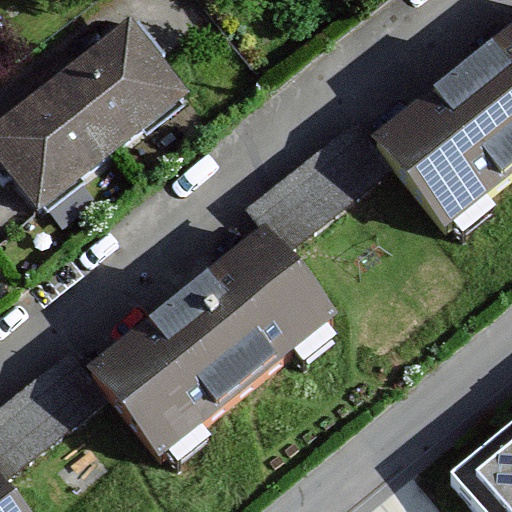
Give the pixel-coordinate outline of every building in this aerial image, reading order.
[(12,179),(39,213),(181,102),(155,68),(164,61),(137,27),(0,134),(0,185),(1,188),(12,179)] [(511,66),(396,160),(477,260),(511,231),(511,66)] [(408,182),(372,136),(267,218),(303,264),(408,182)] [(112,388),(193,487),(363,350),(282,250),(112,388)] [(114,418),(78,372),(0,432),(0,487),(9,499),(114,418)] [(511,511),(511,438),(446,492),(462,511),(511,511)] [(0,511),(13,511),(0,495),(0,511)]
